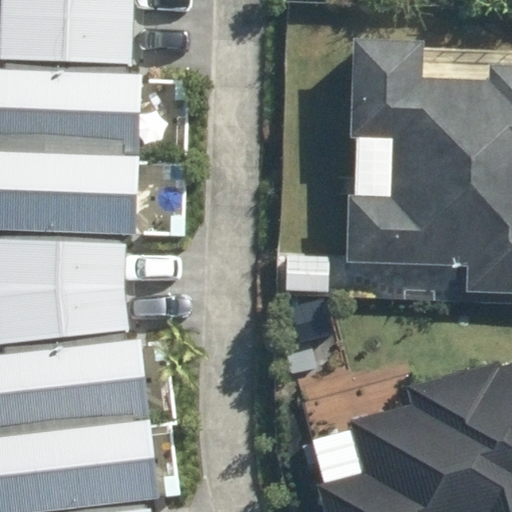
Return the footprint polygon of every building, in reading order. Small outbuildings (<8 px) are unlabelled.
[(137,0),(0,0),(0,22),(0,62),(135,69),(137,0)] [(284,251),(282,293),(352,295),(354,262),(467,267),(466,289),(511,291),(511,50),(353,43),(343,253),(284,251)] [(139,82),(0,73),(0,140),(135,148),(139,82)] [(136,162),(0,156),(0,230),(133,237),(136,162)] [(132,250),(0,250),(0,342),(132,342),(132,250)] [(141,346),(0,358),(0,430),(57,425),(147,417),(141,346)] [(318,485),(325,511),(511,511),(511,361),(408,389),(413,409),(353,425),(365,472),(318,485)] [(150,424),(0,441),(0,511),(87,511),(160,504),(150,424)]
